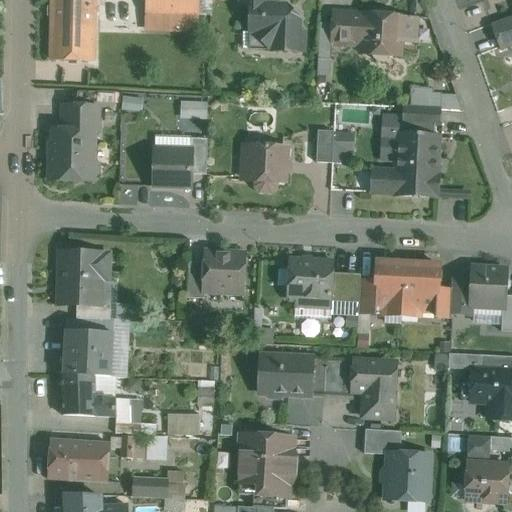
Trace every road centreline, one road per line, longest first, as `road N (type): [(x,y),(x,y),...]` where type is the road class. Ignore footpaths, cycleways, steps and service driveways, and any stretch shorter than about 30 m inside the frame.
road 1 (residential): [(511,234),(448,240),(18,214)]
road 2 (residential): [(511,199),(447,0)]
road 3 (residential): [(17,372),(18,214)]
road 4 (residential): [(19,155),(22,0)]
road 5 (residential): [(19,511),(17,372)]
